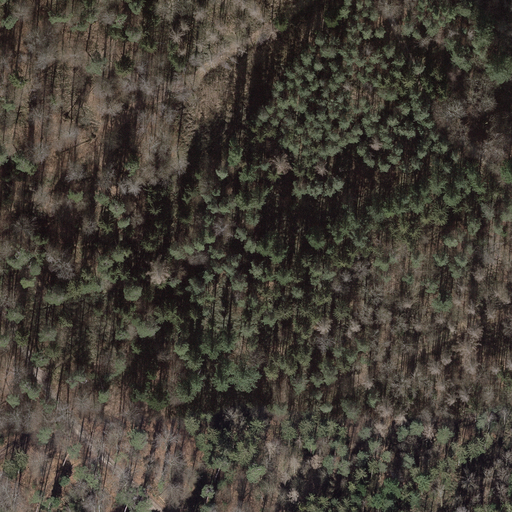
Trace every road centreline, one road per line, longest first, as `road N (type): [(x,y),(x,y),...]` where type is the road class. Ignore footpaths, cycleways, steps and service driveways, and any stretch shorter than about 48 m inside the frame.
road 1 (track): [(0,301),(48,392),(157,511)]
road 2 (track): [(511,182),(439,111),(378,0)]
